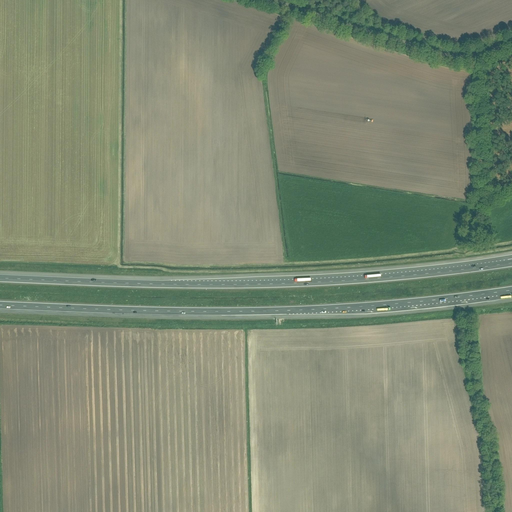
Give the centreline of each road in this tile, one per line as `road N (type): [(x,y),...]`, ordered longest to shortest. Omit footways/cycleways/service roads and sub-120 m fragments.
road 1 (motorway): [(507,263),(271,284),(0,278)]
road 2 (motorway): [(0,305),(288,310),(507,291)]
road 3 (unclassified): [(511,42),(474,56),(443,54),(270,0)]
road 4 (track): [(474,56),(481,192),(468,245)]
